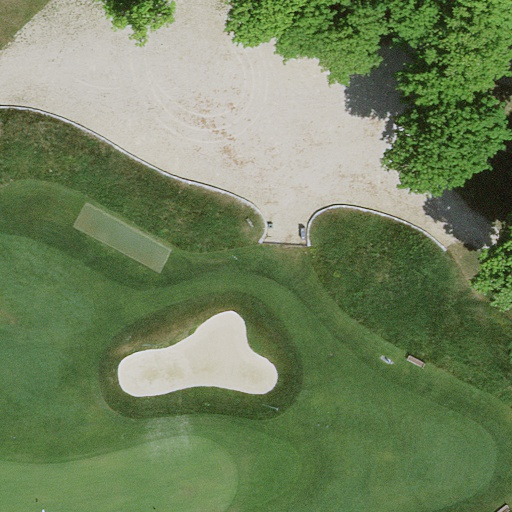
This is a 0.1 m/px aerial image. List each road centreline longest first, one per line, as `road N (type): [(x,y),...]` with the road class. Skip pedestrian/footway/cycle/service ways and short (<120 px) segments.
road 1 (track): [(392,70),(462,285),(465,343),(424,382),(230,511)]
road 2 (track): [(447,0),(365,105),(332,124),(257,116),(219,96),(207,74),(208,52),(247,0)]
